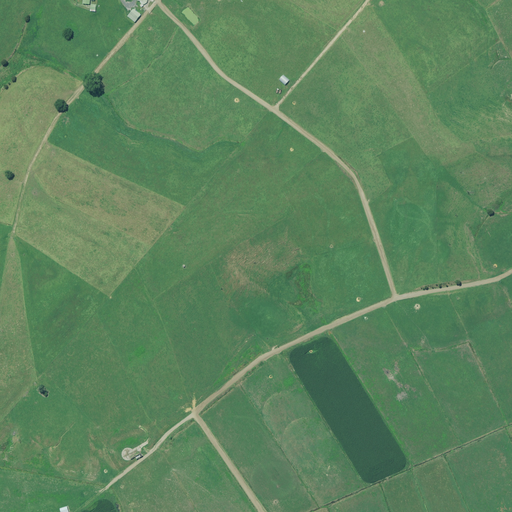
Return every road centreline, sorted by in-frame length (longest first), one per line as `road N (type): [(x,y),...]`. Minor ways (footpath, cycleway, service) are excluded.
road 1 (unclassified): [(395,294),(267,354),(194,414),(261,511)]
road 2 (unclassified): [(274,111),(352,175),(395,294)]
road 3 (unclassified): [(158,0),(216,71),(274,111)]
road 4 (unclassified): [(274,111),(369,0)]
road 5 (unclassified): [(511,272),(412,297),(395,294)]
